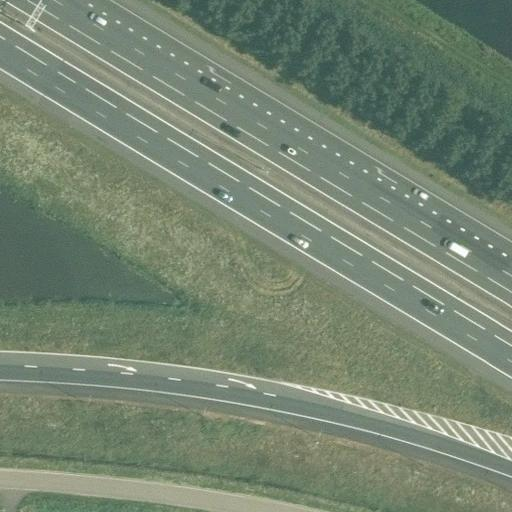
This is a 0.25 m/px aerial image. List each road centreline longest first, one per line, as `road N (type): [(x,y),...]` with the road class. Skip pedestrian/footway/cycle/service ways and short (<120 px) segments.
road 1 (motorway): [(0,42),(511,354)]
road 2 (motorway): [(511,282),(41,0)]
road 3 (motorway): [(0,371),(169,386),(344,417),(511,471)]
road 4 (unclassified): [(0,477),(39,476),(241,511)]
road 5 (track): [(511,90),(368,0)]
